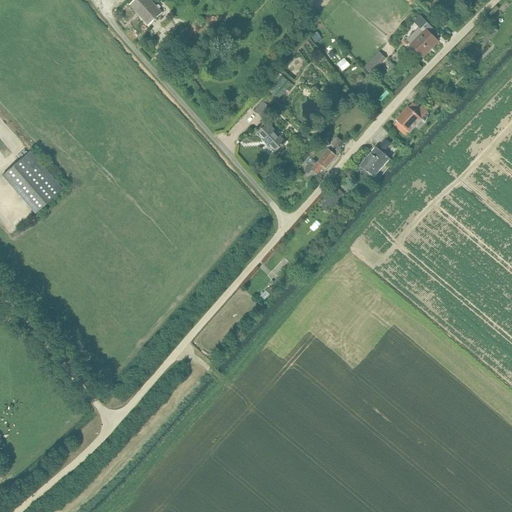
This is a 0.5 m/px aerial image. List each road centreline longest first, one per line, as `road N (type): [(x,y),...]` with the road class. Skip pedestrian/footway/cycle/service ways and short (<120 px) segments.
road 1 (unclassified): [(23,511),(137,405),(294,224)]
road 2 (unclassified): [(294,224),(502,0)]
road 3 (unclassified): [(294,224),(98,0)]
